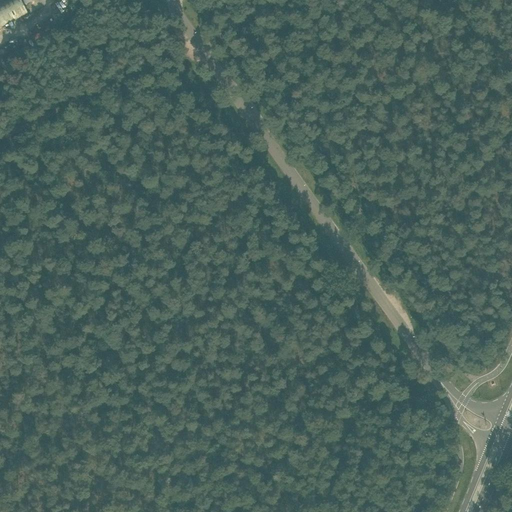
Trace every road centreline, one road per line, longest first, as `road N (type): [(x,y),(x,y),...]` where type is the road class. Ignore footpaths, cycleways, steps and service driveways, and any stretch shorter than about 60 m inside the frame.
road 1 (unclassified): [(449,396),(172,0)]
road 2 (track): [(198,46),(0,140)]
